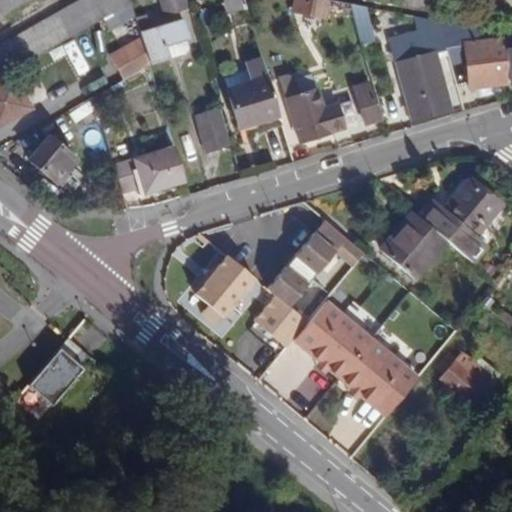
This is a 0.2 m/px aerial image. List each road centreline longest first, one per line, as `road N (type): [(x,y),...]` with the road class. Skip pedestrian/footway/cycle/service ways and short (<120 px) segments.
road 1 (tertiary): [(479,123),(209,205),(75,265)]
road 2 (unclassified): [(376,511),(75,265)]
